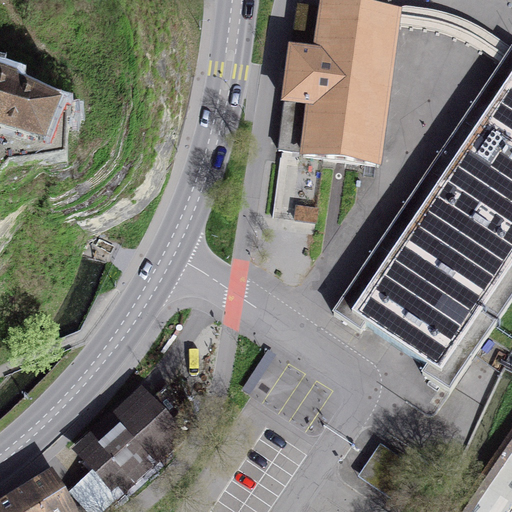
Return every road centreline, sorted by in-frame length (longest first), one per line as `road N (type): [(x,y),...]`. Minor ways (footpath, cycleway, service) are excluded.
road 1 (primary): [(171,251),(101,369),(0,466)]
road 2 (primary): [(171,251),(219,110),(236,0)]
